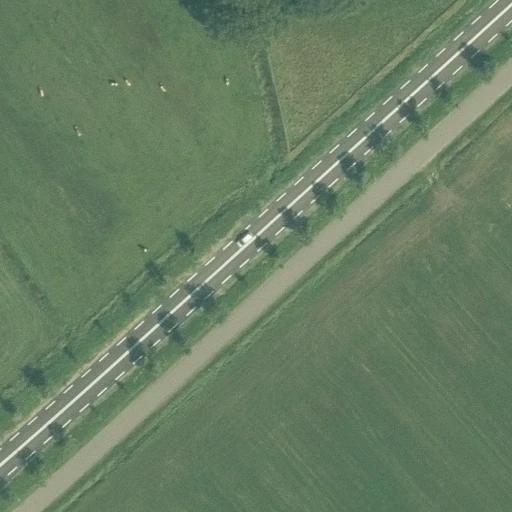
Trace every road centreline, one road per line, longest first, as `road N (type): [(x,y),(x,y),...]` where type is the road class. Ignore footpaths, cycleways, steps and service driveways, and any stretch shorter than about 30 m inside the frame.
road 1 (primary): [(0,465),(511,4)]
road 2 (unclassified): [(511,72),(26,511)]
